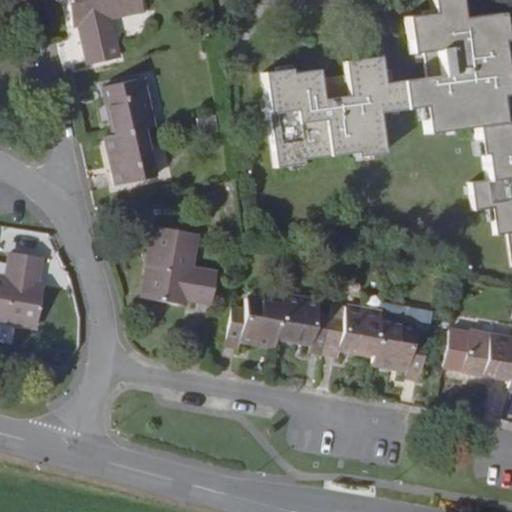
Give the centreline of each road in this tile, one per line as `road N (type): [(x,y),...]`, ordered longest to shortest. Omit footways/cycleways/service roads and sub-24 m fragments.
road 1 (residential): [(0,167),(52,204),(94,294),(94,365),(77,450)]
road 2 (tertiary): [(309,511),(77,450)]
